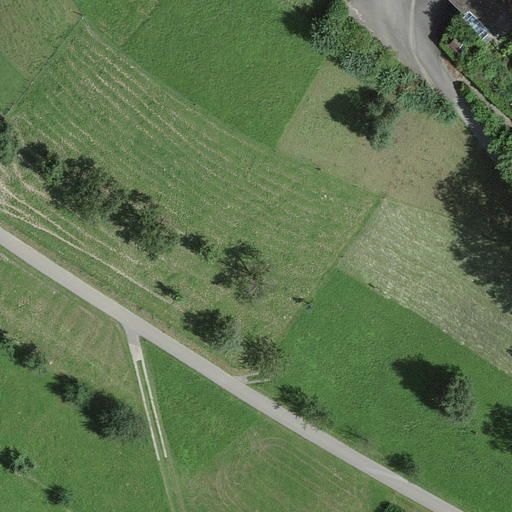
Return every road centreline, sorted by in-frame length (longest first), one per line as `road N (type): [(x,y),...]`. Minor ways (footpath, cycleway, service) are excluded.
road 1 (residential): [(447,511),(132,325),(0,233)]
road 2 (residential): [(394,0),(511,188)]
road 3 (track): [(175,511),(132,325)]
